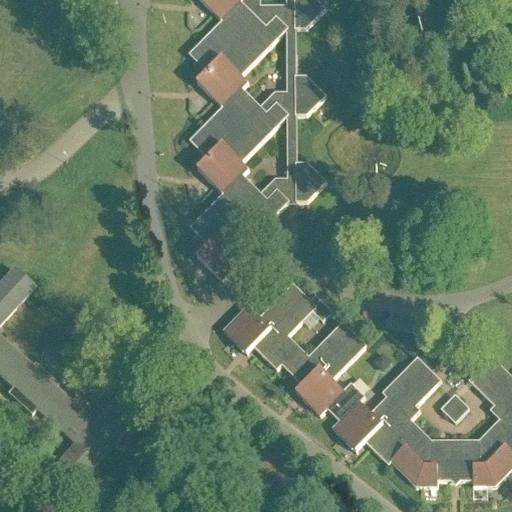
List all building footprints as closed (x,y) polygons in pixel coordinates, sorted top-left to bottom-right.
[(0,0),(0,82),(7,86),(32,111),(43,100),(49,102),(45,77),(26,80),(53,27),(0,0)] [(328,15),(312,0),(288,0),(288,11),(263,11),(262,3),(259,0),(201,0),(199,2),(224,27),(191,60),(210,79),(200,89),(225,113),(192,147),(210,165),(200,175),(225,200),(192,233),(211,252),(200,263),(225,287),(251,261),(245,255),(291,208),(310,208),(329,188),(309,168),(299,169),(299,121),(309,121),(329,102),(309,82),(299,82),(298,35),(308,35),(328,15)] [(101,423),(0,337),(41,289),(16,268),(0,287),(0,377),(79,446),(64,463),(87,482),(134,428),(113,409),(101,423)] [(279,376),(284,371),(302,353),(291,342),(315,317),(325,327),(335,317),(318,301),(313,306),(296,289),(262,324),(250,312),(226,337),(250,360),(257,353),(279,376)] [(302,353),(284,371),(306,392),(299,398),(323,422),(335,434),(359,409),(347,397),(335,385),(369,351),(345,328),(311,362),(302,353)] [(511,379),(495,362),(471,386),(497,411),(493,416),(502,425),(482,446),(434,446),(414,426),(423,416),(418,412),(444,386),(420,363),(385,399),(389,403),(374,418),(362,407),(359,409),(335,434),(359,458),(368,448),(391,471),(395,466),(411,482),(409,483),(418,493),(440,492),(440,486),(476,486),(476,492),(498,492),(507,483),(505,481),(511,474),(511,379)] [(442,415),(456,429),(470,414),(456,400),(442,415)]
